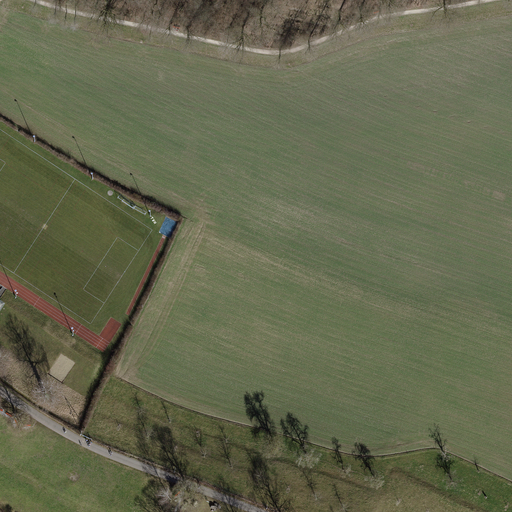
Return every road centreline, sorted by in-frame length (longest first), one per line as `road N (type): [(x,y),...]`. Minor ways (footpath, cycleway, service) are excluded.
road 1 (track): [(491,0),(378,16),(280,53),(33,0)]
road 2 (unclassified): [(257,511),(83,442),(0,390)]
